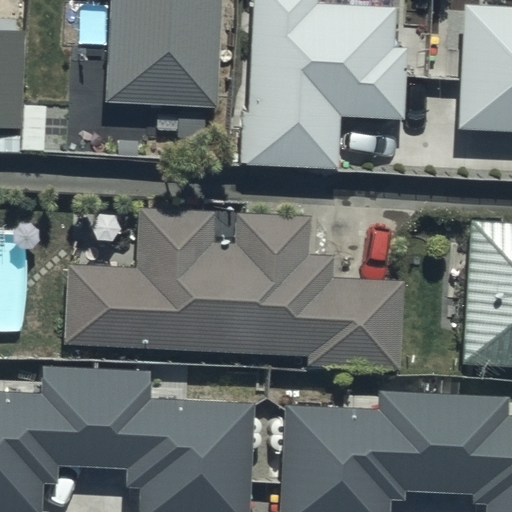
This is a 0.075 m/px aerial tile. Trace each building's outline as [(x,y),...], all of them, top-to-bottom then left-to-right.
[(219,0),(104,0),(103,101),(218,103),(219,0)] [(316,0),(253,0),(245,164),(338,169),(341,116),(406,120),(410,48),(392,47),(395,8),(317,3),(316,0)] [(511,8),(465,6),(458,129),(511,131),(511,8)] [(26,28),(0,27),(0,123),(21,125),(26,28)] [(138,265),(67,264),(65,341),(309,347),(309,361),(397,363),(399,277),(330,275),(331,254),(308,253),(309,213),(238,211),(237,242),(214,242),(215,210),(140,208),(138,265)] [(511,222),(469,220),(463,362),(511,363),(511,222)] [(42,394),(0,392),(0,511),(38,511),(40,482),(57,483),(58,467),(126,470),(125,486),(139,487),(138,511),(248,511),(253,406),(147,402),(149,370),(43,365),(42,394)] [(380,411),(288,407),(282,511),(388,511),(389,500),(406,501),(407,484),(475,487),(474,504),(489,504),(488,511),(511,511),(511,419),(507,420),(508,397),(381,391),(380,411)]
